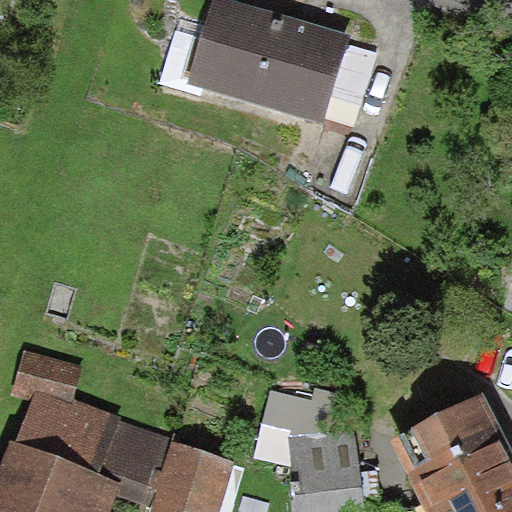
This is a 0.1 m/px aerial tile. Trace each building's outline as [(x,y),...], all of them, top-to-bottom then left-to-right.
[(201,75),(318,115),(326,93),(356,103),(375,49),(228,0),(201,0),(191,32),(174,27),(155,83),(194,96),(201,75)] [(324,190),(345,198),(367,141),(345,133),(324,190)] [(18,398),(4,435),(114,475),(108,491),(148,506),(145,511),(212,511),(232,458),(61,396),(73,364),(19,345),(2,392),(18,398)] [(257,460),(290,467),(294,511),(378,511),(375,476),(358,477),(354,435),(332,437),(343,391),(311,384),(308,398),(274,390),(257,460)] [(511,511),(511,454),(485,400),(391,445),(426,511),(511,511)] [(4,435),(0,443),(0,511),(98,511),(108,491),(114,475),(4,435)]
